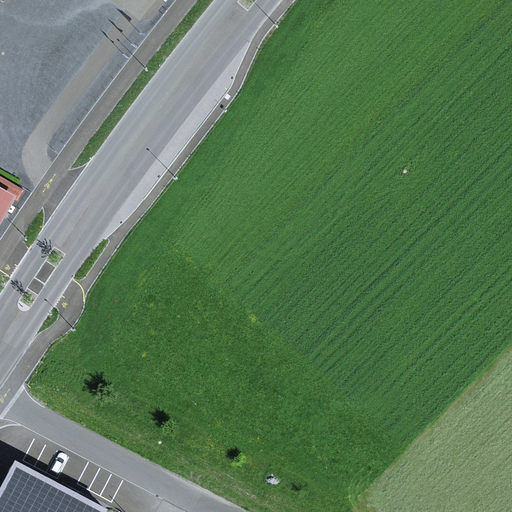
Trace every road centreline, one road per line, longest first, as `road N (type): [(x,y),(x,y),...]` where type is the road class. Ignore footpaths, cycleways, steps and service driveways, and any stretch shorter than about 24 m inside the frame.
road 1 (primary): [(0,346),(86,211),(245,0)]
road 2 (unclassified): [(0,399),(216,511)]
